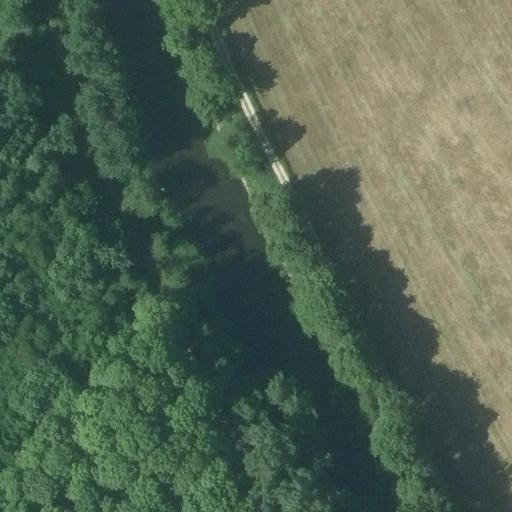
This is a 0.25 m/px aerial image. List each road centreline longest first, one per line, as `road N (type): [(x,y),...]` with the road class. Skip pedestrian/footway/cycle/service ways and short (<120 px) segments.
road 1 (track): [(205,0),(240,91),(457,511)]
road 2 (track): [(43,0),(92,152),(280,511)]
